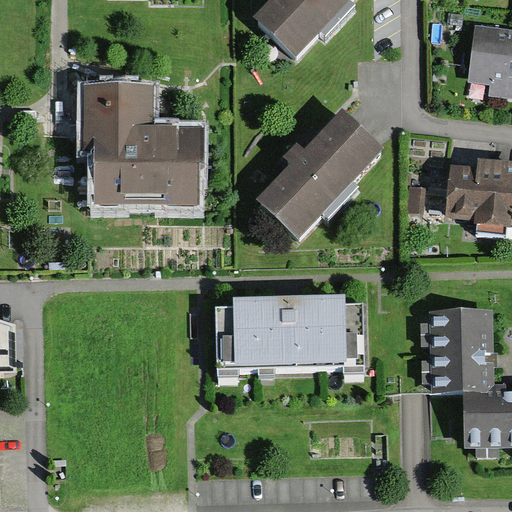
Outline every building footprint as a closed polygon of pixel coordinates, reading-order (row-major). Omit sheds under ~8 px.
[(288,0),(258,31),(299,70),(367,0),(288,0)] [(511,41),(474,38),(468,104),(511,108),(511,41)] [(157,97),(87,96),(86,160),(101,160),(101,212),(205,214),(206,144),(157,143),(157,97)] [(349,122),(263,210),(302,248),(387,159),(349,122)] [(511,178),(456,173),(452,222),(511,227),(511,178)] [(365,310),(219,315),(222,382),(368,376),(365,310)] [(434,395),(470,394),(491,394),(490,320),(433,321),(434,395)] [(511,393),(491,394),(470,394),(470,450),(511,449),(511,393)]
